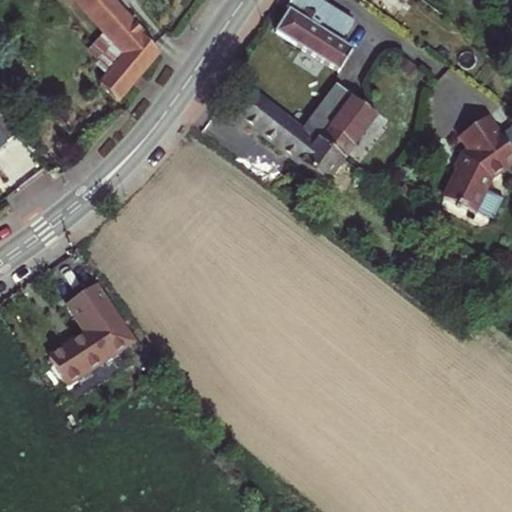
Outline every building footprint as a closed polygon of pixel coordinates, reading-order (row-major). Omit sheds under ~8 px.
[(100,78),(113,96),(156,43),(117,0),(82,0),(125,47),(100,78)] [(179,14),(187,4),(183,0),(144,0),(142,3),(167,30),(179,14)] [(281,24),(274,32),(332,75),(347,51),(336,42),(345,30),(346,26),(322,2),(321,0),(288,0),(283,7),(285,17),(281,24)] [(372,120),(333,88),(296,132),(316,147),(319,145),(338,161),(372,120)] [(296,132),(249,95),(241,104),(232,115),(318,185),(338,161),(319,145),(316,147),(296,132)] [(0,140),(15,128),(0,109),(0,140)] [(511,163),(511,162),(483,119),(453,139),(464,154),(458,157),(447,197),(477,220),(488,184),(511,163)] [(83,280),(65,292),(88,327),(106,315),(83,280)] [(96,330),(52,358),(72,388),(78,384),(75,380),(113,356),(96,330)]
